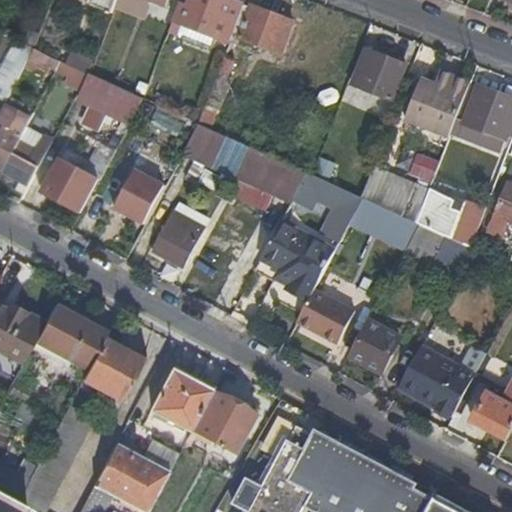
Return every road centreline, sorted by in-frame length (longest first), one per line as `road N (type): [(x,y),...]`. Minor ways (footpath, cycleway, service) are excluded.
road 1 (residential): [(0,222),(511,498)]
road 2 (residential): [(376,0),(511,52)]
